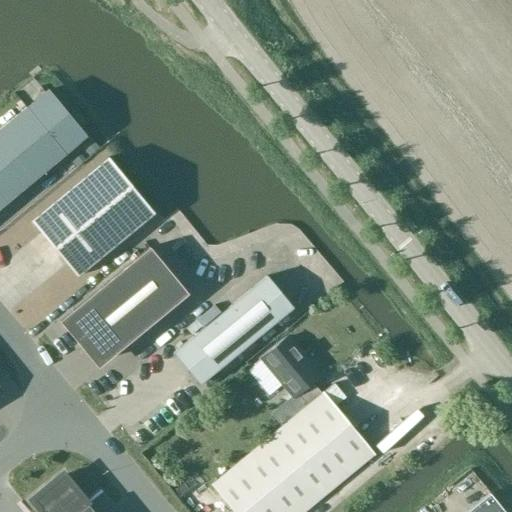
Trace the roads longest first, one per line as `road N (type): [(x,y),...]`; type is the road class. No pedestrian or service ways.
road 1 (tertiary): [(511,377),(203,0)]
road 2 (unclassified): [(152,511),(66,406)]
